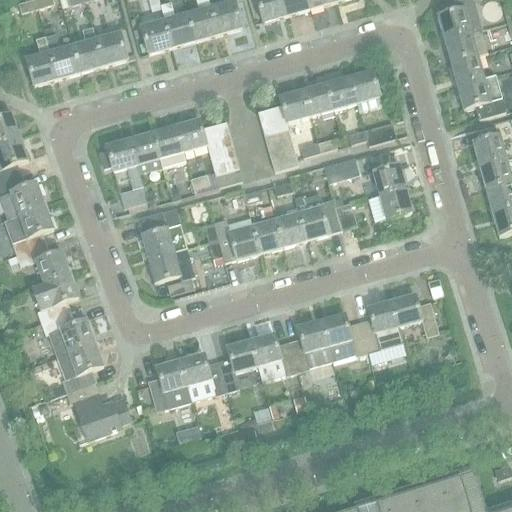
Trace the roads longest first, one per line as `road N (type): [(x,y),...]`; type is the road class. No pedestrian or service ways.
road 1 (residential): [(462,249),(148,334),(122,322),(63,131),(385,37)]
road 2 (residential): [(196,511),(511,411)]
road 3 (residential): [(385,37),(404,46),(462,249)]
road 4 (residential): [(511,398),(462,249)]
